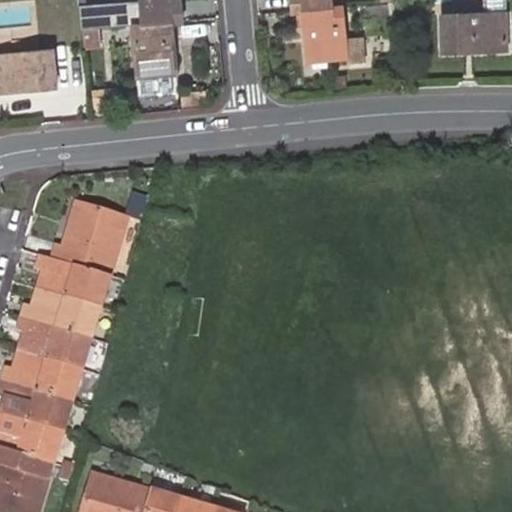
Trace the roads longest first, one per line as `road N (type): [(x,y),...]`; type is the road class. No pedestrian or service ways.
road 1 (secondary): [(250,127),(408,111),(511,111)]
road 2 (secondary): [(0,156),(250,127)]
road 3 (residential): [(239,0),(250,127)]
